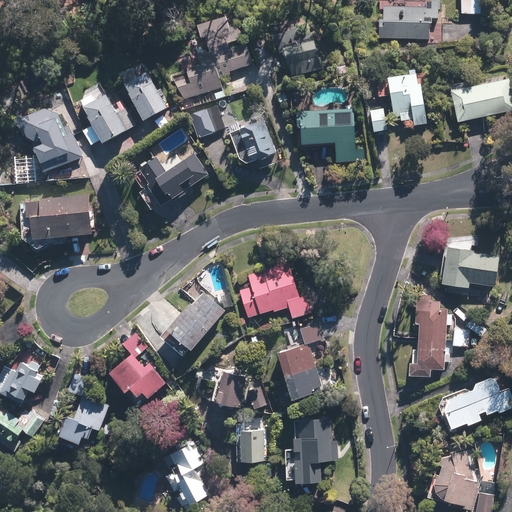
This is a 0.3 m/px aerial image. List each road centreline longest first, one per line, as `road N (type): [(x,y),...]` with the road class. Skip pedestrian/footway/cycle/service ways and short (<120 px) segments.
road 1 (residential): [(379,511),(384,459),(369,354),(393,244),(392,206)]
road 2 (residential): [(122,285),(251,215),(392,206)]
road 3 (residential): [(392,206),(511,183)]
